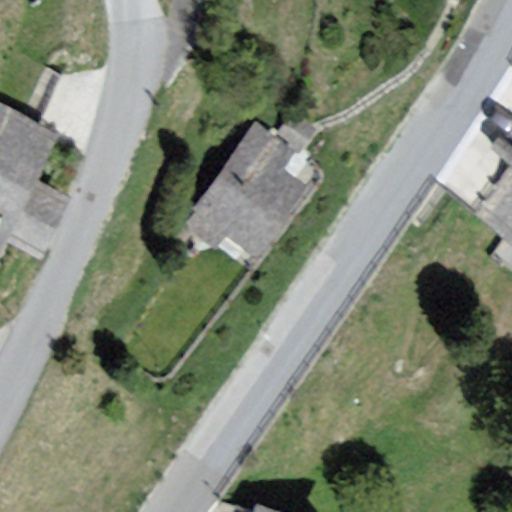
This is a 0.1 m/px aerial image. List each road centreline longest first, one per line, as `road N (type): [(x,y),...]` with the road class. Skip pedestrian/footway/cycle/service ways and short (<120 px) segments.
road 1 (residential): [(511,1),(167,511)]
road 2 (residential): [(0,408),(111,182),(136,45),(127,0)]
